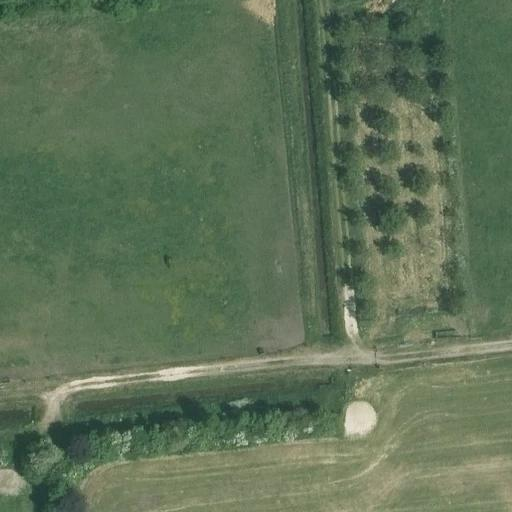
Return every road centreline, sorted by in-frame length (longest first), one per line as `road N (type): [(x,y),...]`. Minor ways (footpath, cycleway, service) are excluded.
road 1 (track): [(0,393),(511,344)]
road 2 (track): [(360,360),(325,0)]
